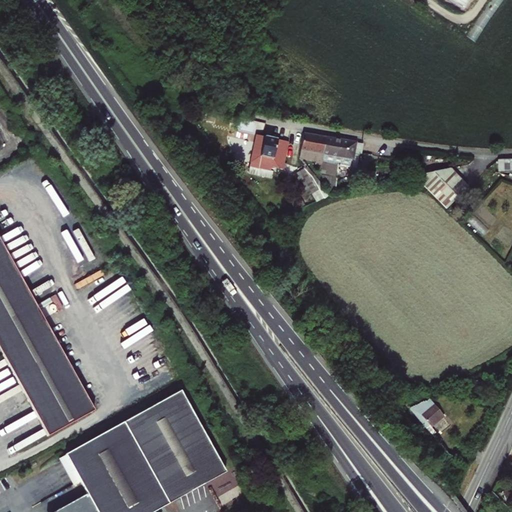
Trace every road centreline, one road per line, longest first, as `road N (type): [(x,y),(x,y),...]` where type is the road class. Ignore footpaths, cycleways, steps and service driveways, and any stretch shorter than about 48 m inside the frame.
road 1 (trunk): [(27,0),(315,415)]
road 2 (trunk): [(275,320),(40,0)]
road 3 (residential): [(251,115),(420,146),(511,153)]
road 4 (motorway): [(442,511),(275,320)]
road 5 (trunk): [(425,511),(275,320)]
road 6 (unknown): [(251,115),(204,113),(107,0)]
road 7 (trunk): [(315,415),(394,511)]
